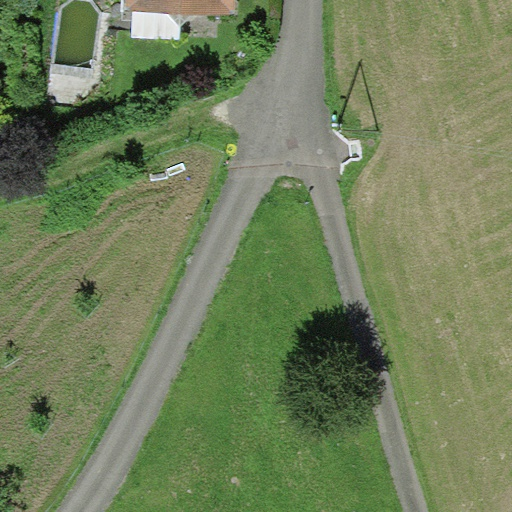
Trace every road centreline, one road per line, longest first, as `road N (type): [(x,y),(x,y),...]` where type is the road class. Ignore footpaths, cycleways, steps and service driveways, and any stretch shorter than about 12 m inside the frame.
road 1 (track): [(0,194),(56,183),(278,86),(410,511)]
road 2 (residential): [(294,0),(278,86),(230,207),(125,409),(57,511)]
